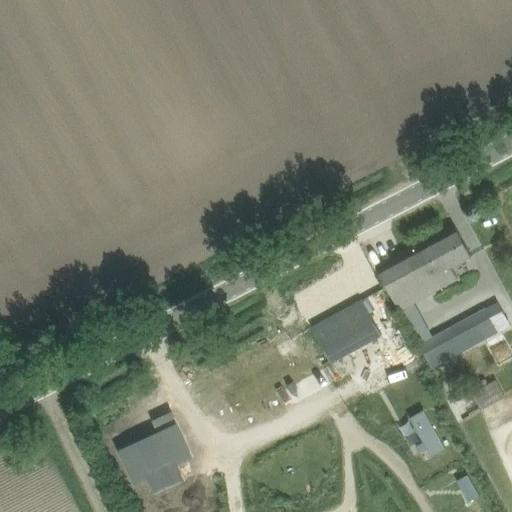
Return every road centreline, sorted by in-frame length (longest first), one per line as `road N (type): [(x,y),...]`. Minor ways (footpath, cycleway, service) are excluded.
road 1 (unclassified): [(0,405),(511,141)]
road 2 (track): [(39,385),(100,511)]
